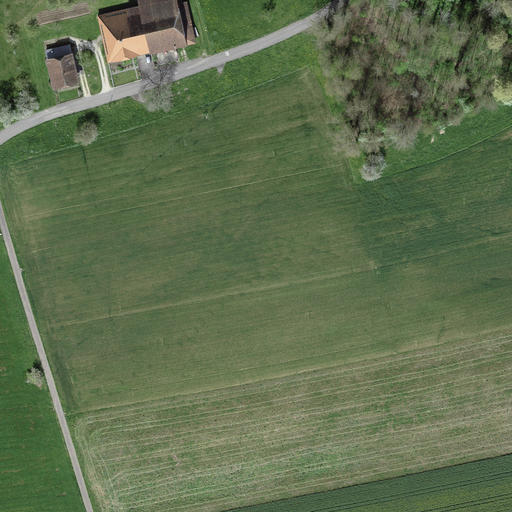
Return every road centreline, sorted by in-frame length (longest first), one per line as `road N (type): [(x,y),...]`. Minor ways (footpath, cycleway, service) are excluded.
road 1 (residential): [(0,138),(303,24)]
road 2 (track): [(88,511),(0,211)]
